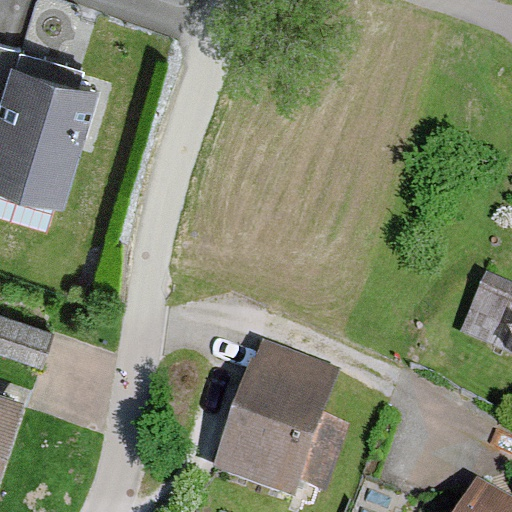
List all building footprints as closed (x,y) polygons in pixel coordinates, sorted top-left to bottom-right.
[(0,182),(65,203),(102,87),(17,60),(0,113),(0,182)] [(511,295),(488,284),(461,343),(511,365),(511,295)] [(53,339),(0,319),(0,350),(42,366),(53,339)] [(341,386),(266,358),(217,485),(286,511),(298,511),(307,490),(323,496),(348,433),(326,425),(341,386)] [(0,471),(25,402),(0,392),(0,471)] [(511,511),(511,510),(476,492),(465,511),(511,511)]
